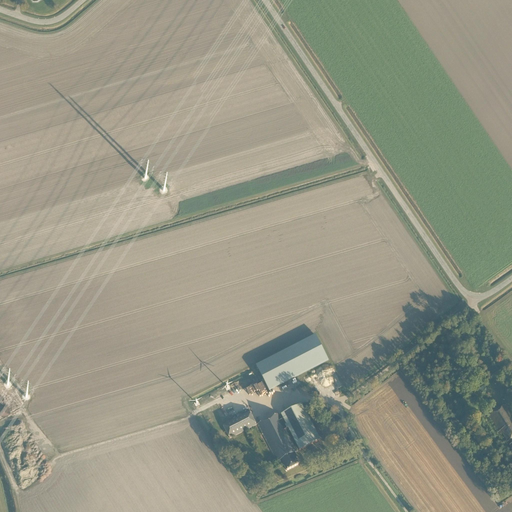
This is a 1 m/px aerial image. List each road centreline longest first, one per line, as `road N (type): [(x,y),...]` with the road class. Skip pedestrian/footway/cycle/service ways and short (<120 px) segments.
road 1 (tertiary): [(476,297),(459,288),(264,0)]
road 2 (unclassified): [(338,402),(476,297)]
